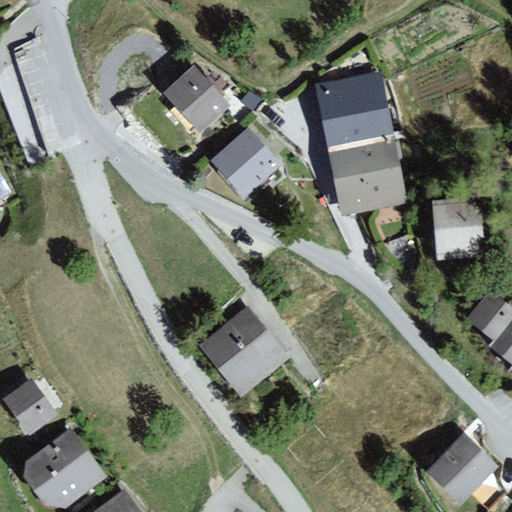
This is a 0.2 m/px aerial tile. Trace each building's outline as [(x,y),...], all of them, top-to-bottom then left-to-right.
[(235,110),(201,75),(172,102),(206,138),(235,110)] [(379,81),(321,94),(351,223),(408,210),(379,81)] [(245,150),(222,170),(250,201),(273,181),(245,150)] [(0,203),(11,196),(0,179),(0,203)] [(482,206),(442,210),(447,267),(488,264),(482,206)] [(511,308),(490,290),(466,318),(494,341),(511,319),(511,308)] [(291,364),(250,317),(207,356),(248,402),(291,364)] [(511,319),(494,341),(490,346),(511,364),(511,319)] [(59,417),(33,383),(10,400),(37,434),(59,417)] [(108,480),(75,436),(33,467),(66,511),(108,480)] [(502,470),(471,442),(441,475),(471,503),(502,470)] [(139,511),(127,496),(106,511),(139,511)]
